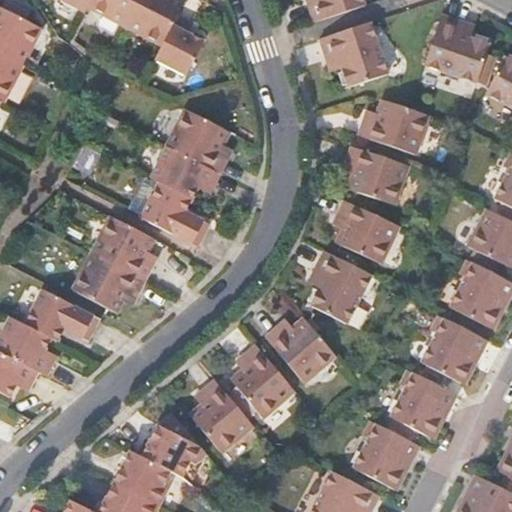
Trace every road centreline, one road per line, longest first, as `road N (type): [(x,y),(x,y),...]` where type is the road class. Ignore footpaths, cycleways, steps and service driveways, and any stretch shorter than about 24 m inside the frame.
road 1 (unclassified): [(0,484),(243,276),(263,241),(278,203),(283,124),(245,0)]
road 2 (residential): [(511,371),(446,458),(421,511)]
